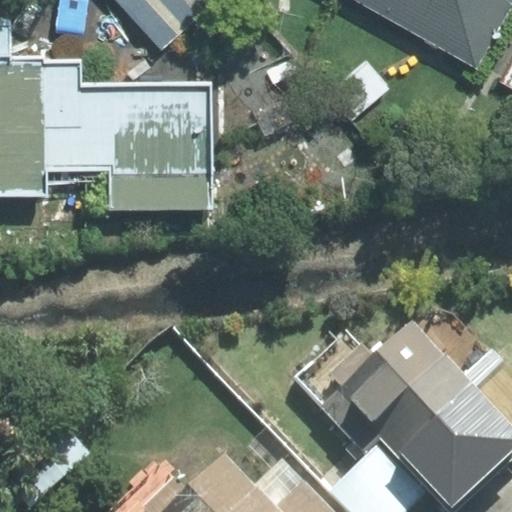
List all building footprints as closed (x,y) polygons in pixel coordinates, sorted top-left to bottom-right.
[(119,0),(162,47),(214,0),(119,0)] [(511,0),(357,0),(477,67),(511,5),(511,0)] [(0,194),(46,194),(46,168),(111,168),(111,210),(212,208),(210,84),(81,86),(81,62),(45,62),(45,58),(11,58),(11,21),(0,21),(0,194)] [(395,85),(369,56),(334,88),(360,117),(395,85)] [(511,60),(500,81),(511,87),(511,60)] [(371,453),(331,490),(351,511),(408,511),(429,493),(447,511),(459,511),(511,462),(511,367),(492,346),(463,374),(460,371),(476,339),(453,315),(433,309),(418,325),(412,321),(370,361),(345,334),(300,377),(371,453)] [(3,477),(30,508),(93,454),(66,423),(3,477)] [(334,511),(282,457),(255,482),(225,449),(190,483),(167,458),(110,511),(109,511),(334,511)]
